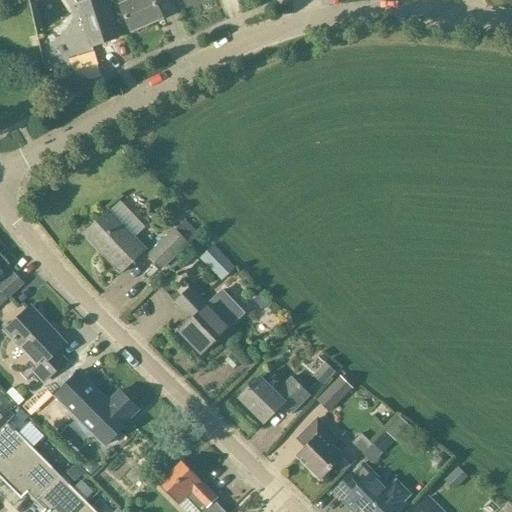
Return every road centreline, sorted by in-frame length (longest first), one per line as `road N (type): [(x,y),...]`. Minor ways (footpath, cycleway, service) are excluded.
road 1 (residential): [(511,21),(362,12),(290,25),(210,56),(0,171)]
road 2 (residential): [(283,496),(72,290),(0,201)]
